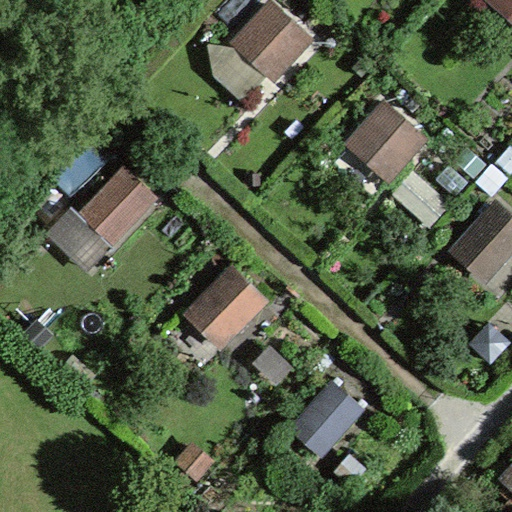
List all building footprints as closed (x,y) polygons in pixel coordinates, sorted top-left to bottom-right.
[(273,4),(248,29),(284,63),(308,39),(273,4)] [(248,29),(237,42),(273,75),(284,63),(248,29)] [(386,106),(363,130),(399,163),(422,138),(386,106)] [(363,130),(352,143),(387,177),(399,163),(363,130)] [(125,170),(98,197),(127,224),(153,197),(125,170)] [(98,197),(84,212),(112,240),(127,224),(98,197)] [(511,218),(498,205),(472,233),(502,260),(511,248),(511,218)] [(502,260),(472,233),(457,250),(486,277),(502,260)] [(232,271),(203,300),(232,330),(262,300),(232,271)] [(203,300),(190,314),(220,342),(232,330),(203,300)] [(341,373),(301,417),(330,444),(371,400),(341,373)] [(194,446),(180,463),(197,477),(211,460),(194,446)]
